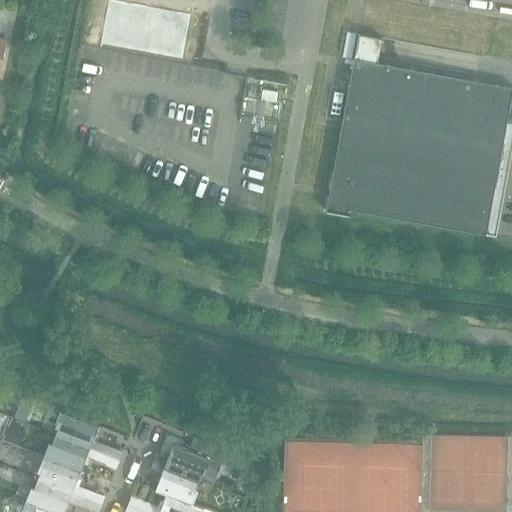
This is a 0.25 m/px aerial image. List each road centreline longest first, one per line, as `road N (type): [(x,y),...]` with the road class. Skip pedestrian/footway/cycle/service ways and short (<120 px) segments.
road 1 (unclassified): [(0,185),(81,231),(264,299),(511,338)]
road 2 (unclassified): [(222,0),(216,45),(227,52),(274,61),(300,49)]
